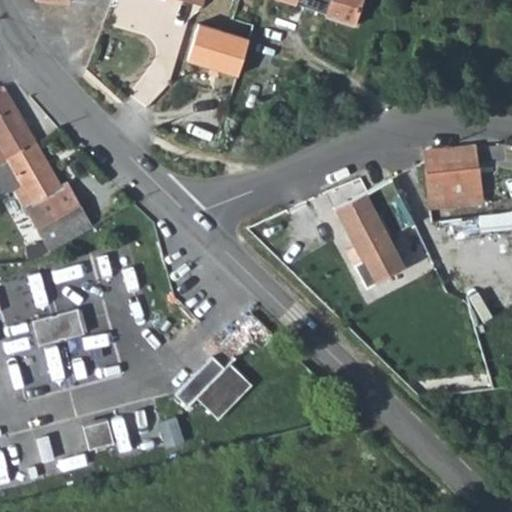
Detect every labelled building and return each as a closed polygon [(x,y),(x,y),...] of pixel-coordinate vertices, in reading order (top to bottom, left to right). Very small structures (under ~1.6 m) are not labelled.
[(305,0),(303,7),(326,14),(331,0),(305,0)] [(362,0),(331,0),(326,14),(325,16),(356,26),(362,0)] [(188,60),(238,76),(250,39),(199,24),(188,60)] [(0,161),(6,158),(35,142),(3,86),(0,86),(0,161)] [(24,206),(50,253),(94,227),(69,182),(61,187),(35,142),(6,158),(31,203),(24,206)] [(427,172),(480,168),(478,147),(425,153),(427,172)] [(431,205),(483,200),(480,168),(427,172),(431,205)] [(392,179),(336,207),(363,260),(353,265),(366,289),(403,269),(389,238),(399,233),(416,225),(392,179)] [(484,228),(487,256),(497,254),(494,227),(484,228)] [(402,238),(399,233),(389,238),(403,269),(416,261),(404,237),(402,238)] [(30,272),(1,276),(5,306),(34,302),(30,272)] [(63,336),(68,334),(69,339),(81,335),(80,330),(88,328),(85,316),(77,318),(75,312),(62,315),(64,320),(59,321),(57,316),(46,320),(47,326),(39,328),(42,340),(50,338),(52,344),(64,340),(63,336)] [(257,385),(235,362),(227,369),(216,358),(179,394),(191,407),(201,398),(222,420),(257,385)] [(143,410),(115,419),(124,451),(153,443),(143,410)] [(91,436),(95,452),(121,445),(116,429),(110,431),(108,423),(96,426),(98,434),(91,436)]
